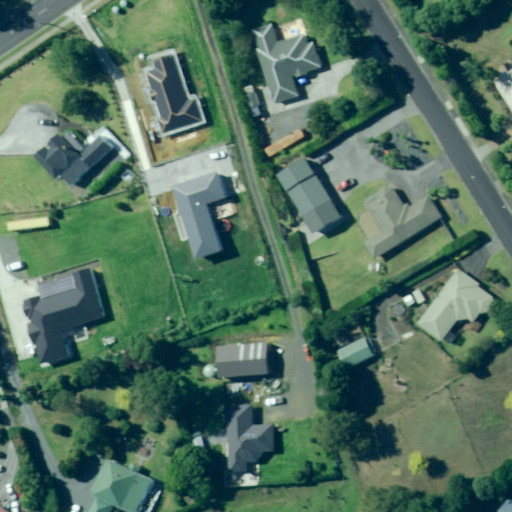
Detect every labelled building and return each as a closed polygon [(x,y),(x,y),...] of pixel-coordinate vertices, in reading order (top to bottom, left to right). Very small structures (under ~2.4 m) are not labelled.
[(428,0),(413,0),(420,14),(433,7),(428,0)] [(278,41),(275,30),(272,23),(253,29),(259,48),(257,48),(274,102),(299,95),(292,75),(296,74),(296,76),(308,73),(307,71),(322,66),(314,41),(308,43),(305,33),(278,41)] [(511,69),(494,81),(511,109),(511,69)] [(245,94),(249,107),(259,105),(255,91),(245,94)] [(88,149),(84,146),(70,131),(64,136),(60,133),(36,156),(58,179),(60,177),(63,174),(74,185),(93,166),(94,167),(115,147),(103,134),(88,149)] [(278,174),(281,178),(306,219),(334,202),(306,157),(278,174)] [(394,187),(387,185),(385,185),(379,188),(379,191),(377,196),(378,198),(367,205),(384,231),(369,240),(366,242),(376,258),(444,216),(430,194),(429,195),(411,206),(409,203),(405,205),(394,187)] [(66,203),(77,197),(74,192),(64,198),(66,203)] [(488,293),(485,290),(478,286),(480,284),(459,269),(454,275),(449,283),(419,323),(444,341),(445,338),(453,344),(459,336),(451,330),(458,320),(470,318),(475,322),(481,313),(491,312),(495,305),(494,297),(491,295),(488,293)] [(425,299),(421,293),(419,289),(413,293),(420,303),(420,302),(425,299)] [(111,335),(151,319),(141,294),(119,302),(120,303),(102,310),(111,335)] [(409,306),(416,302),(411,295),(405,299),(409,306)] [(385,353),(377,334),(342,350),(350,368),(385,353)] [(85,337),(49,346),(55,372),(92,363),(85,337)] [(266,359),(265,344),(221,347),(223,378),(273,375),(272,358),(266,359)] [(258,461),(259,460),(264,454),(264,452),(275,451),(273,423),(252,425),(251,405),(225,407),(228,442),(230,472),(248,470),(248,462),(258,461)] [(207,448),(205,437),(195,440),(197,451),(207,448)] [(137,511),(139,508),(152,479),(138,473),(140,467),(131,463),(128,469),(107,459),(92,492),(95,493),(94,495),(97,497),(114,504),(121,507),(131,511),(137,511)] [(46,500),(42,488),(34,491),(38,502),(46,500)] [(22,510),(12,498),(11,497),(1,507),(0,506),(0,511),(22,511),(22,510)] [(111,511),(114,504),(97,497),(90,511),(111,511)] [(511,511),(511,500),(511,499),(503,511),(511,511)] [(47,503),(38,505),(39,511),(46,511),(50,511),(47,503)]
